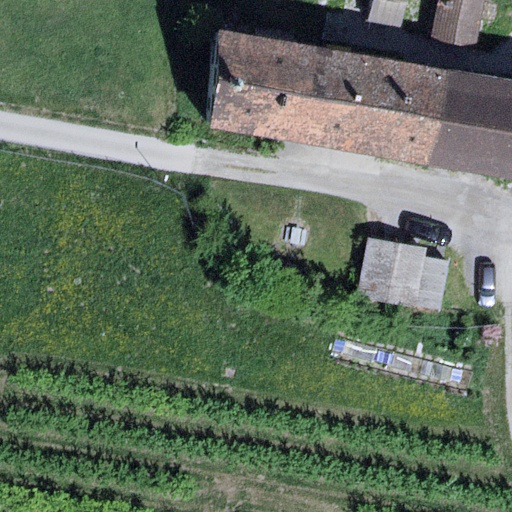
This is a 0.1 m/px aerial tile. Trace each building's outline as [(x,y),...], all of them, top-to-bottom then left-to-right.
[(372,0),(369,22),(401,27),(405,0),(372,0)] [(439,0),(433,42),(476,48),(483,0),(439,0)] [(224,35),(217,124),(433,167),(448,76),(224,35)] [(511,86),(448,76),(433,167),(511,181),(511,86)] [(367,238),(356,297),(439,313),(449,259),(424,254),(425,249),(367,238)]
